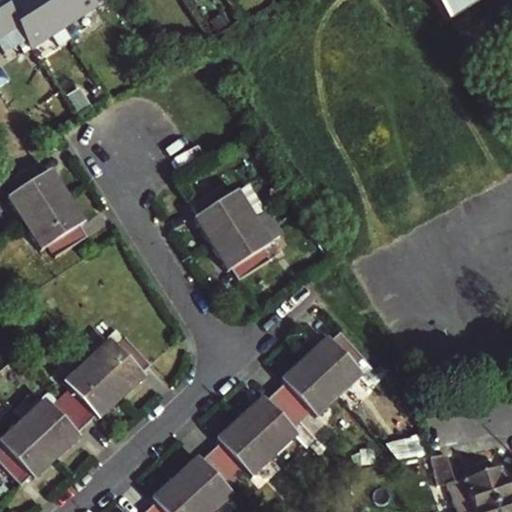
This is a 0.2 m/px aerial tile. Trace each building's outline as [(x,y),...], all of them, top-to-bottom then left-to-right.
[(30,49),(62,28),(94,8),(88,0),(46,0),(45,1),(38,6),(36,1),(9,15),(0,20),(0,47),(4,54),(25,41),(30,49)] [(0,20),(9,15),(36,1),(34,0),(7,0),(0,5),(0,20)] [(511,0),(437,0),(449,19),(480,0),(511,0)] [(7,199),(23,224),(41,252),(48,248),(55,259),(86,240),(79,229),(83,227),(66,198),(51,173),(48,175),(41,164),(8,184),(15,194),(7,199)] [(192,222),(208,247),(226,275),(229,273),(235,283),(266,264),(260,253),(267,249),(251,223),(235,196),(229,200),(222,189),(189,208),(196,220),(192,222)] [(214,511),(230,497),(225,491),(233,483),(243,473),(249,480),(270,460),(294,438),(288,433),(297,424),(307,415),(313,421),(334,401),(358,379),(353,373),(363,364),(336,336),(327,344),(324,341),(300,364),(279,384),(281,387),(271,396),(262,404),(259,401),(236,423),(215,442),(218,445),(207,455),(199,463),(197,460),(171,483),(149,503),(152,506),(146,511),(214,511)] [(98,423),(118,404),(143,381),(139,378),(148,368),(124,341),(115,350),(110,345),(85,367),(64,386),(69,392),(60,400),(51,409),(45,404),(21,425),(0,444),(0,446),(4,451),(0,455),(0,464),(20,486),(29,478),(32,482),(55,462),(79,440),(76,436),(85,428),(94,419),(98,423)] [(473,511),(477,511),(511,499),(501,468),(494,471),(491,464),(465,474),(467,481),(463,483),(473,511)] [(448,511),(463,511),(454,489),(442,493),(448,511)] [(511,511),(511,499),(477,511),(511,511)]
